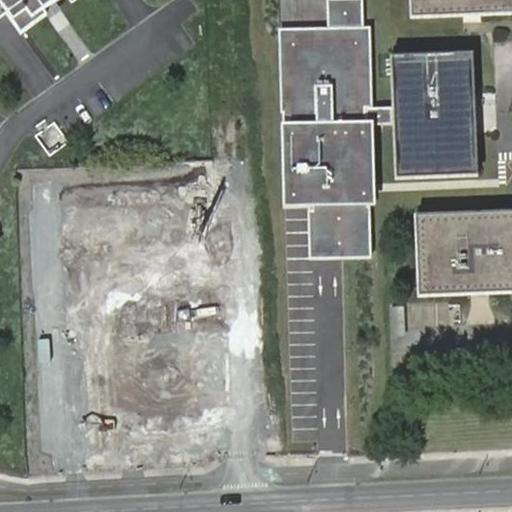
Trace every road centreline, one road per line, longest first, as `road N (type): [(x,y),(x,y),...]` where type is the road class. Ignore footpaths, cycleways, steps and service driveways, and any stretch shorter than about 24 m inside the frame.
road 1 (residential): [(238,501),(222,0)]
road 2 (residential): [(238,501),(511,491)]
road 3 (residential): [(0,510),(238,501)]
road 4 (residential): [(0,155),(15,127),(172,17)]
